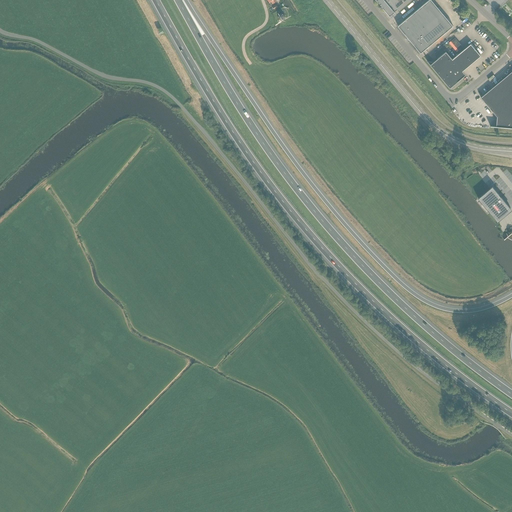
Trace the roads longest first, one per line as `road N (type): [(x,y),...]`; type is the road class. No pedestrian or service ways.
road 1 (unclassified): [(511,435),(367,324),(174,101),(0,32)]
road 2 (motorway): [(155,0),(239,144),(302,226),(424,349),(511,413)]
road 3 (motorway): [(511,394),(435,336),(313,210),(177,0)]
road 4 (motorway): [(511,295),(460,311),(404,286),(302,174),(184,0)]
road 5 (tertiary): [(511,151),(464,144),(436,129),(326,0)]
road 6 (unclassified): [(511,53),(461,95),(446,95),(365,0)]
